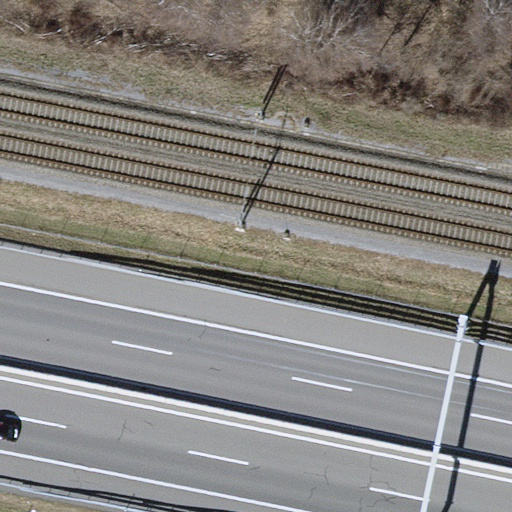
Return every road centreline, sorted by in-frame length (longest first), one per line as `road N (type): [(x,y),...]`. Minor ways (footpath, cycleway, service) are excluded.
road 1 (motorway): [(511,420),(0,317)]
road 2 (motorway): [(0,415),(475,511)]
